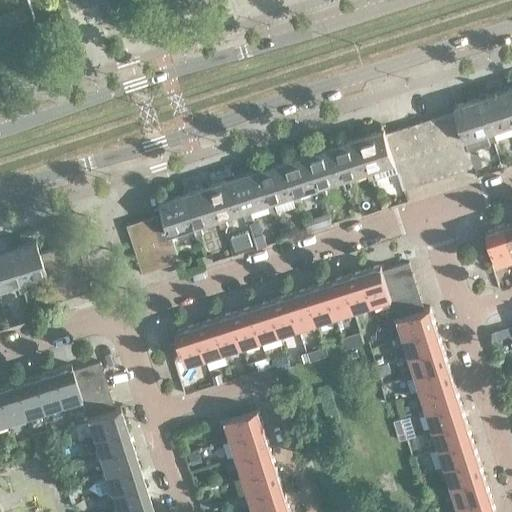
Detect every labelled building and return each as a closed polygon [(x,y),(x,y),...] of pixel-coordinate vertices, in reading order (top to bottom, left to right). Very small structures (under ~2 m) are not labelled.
[(0,0),(0,29),(31,19),(32,19),(33,18),(33,17),(33,16),(27,0),(0,0)] [(511,122),(511,111),(505,89),(480,97),(490,130),(493,129),(511,123),(511,122)] [(490,130),(480,97),(454,105),(456,109),(465,138),(486,131),(490,130)] [(465,138),(456,109),(444,113),(453,141),(454,145),(466,141),(465,138)] [(453,141),(444,113),(432,117),(441,145),(453,141)] [(441,145),(432,117),(421,121),(430,149),(441,145)] [(430,149),(421,121),(409,124),(418,152),(430,149)] [(418,152),(409,124),(397,128),(406,156),(418,152)] [(395,160),(386,132),(384,128),(359,136),(369,168),(373,167),(394,160),(395,160)] [(408,160),(406,156),(397,128),(386,132),(395,160),(394,160),(395,164),(408,160)] [(496,139),(493,129),(490,130),(486,131),(489,141),(496,139)] [(369,168),(359,136),(334,144),(344,176),(349,175),(366,169),(369,168)] [(462,169),(454,145),(453,141),(441,145),(450,173),(462,169)] [(474,165),(466,141),(454,145),(462,169),(474,165)] [(344,176),(334,144),(309,152),(320,184),(324,183),(341,177),(344,176)] [(450,173),(441,145),(430,149),(438,177),(450,173)] [(438,177),(430,149),(418,152),(427,180),(438,177)] [(320,184),(309,152),(284,160),(295,192),(299,191),(317,185),(320,184)] [(427,180),(418,152),(406,156),(408,160),(415,184),(427,180)] [(295,192),(284,160),(260,168),(270,200),(274,199),(292,193),(295,192)] [(415,184),(408,160),(395,164),(403,188),(415,184)] [(376,177),(373,167),(369,168),(366,169),(369,179),(376,177)] [(270,200),(260,168),(235,176),(245,208),(249,207),(267,201),(270,200)] [(352,185),(349,175),(344,176),(341,177),(345,187),(352,185)] [(245,208),(235,176),(210,184),(221,216),(225,214),(242,209),(245,208)] [(327,193),(324,183),(320,184),(317,185),(320,195),(327,193)] [(221,216),(210,184),(185,192),(196,224),(200,222),(218,217),(221,216)] [(302,201),(299,191),(295,192),(292,193),(295,203),(302,201)] [(196,224),(185,192),(160,200),(164,212),(170,232),(171,232),(193,225),(196,224)] [(277,209),(274,199),(270,200),(267,201),(270,211),(277,209)] [(253,217),(249,207),(245,208),(242,209),(246,219),(253,217)] [(170,232),(164,212),(152,215),(160,239),(172,235),(171,232),(170,232)] [(228,224),(225,214),(221,216),(218,217),(221,227),(228,224)] [(160,239),(152,215),(140,219),(148,243),(160,239)] [(148,243),(140,219),(127,224),(135,248),(148,243)] [(203,232),(200,222),(196,224),(193,225),(196,235),(203,232)] [(511,258),(511,243),(505,223),(486,229),(497,263),(511,258)] [(180,259),(172,235),(160,239),(167,264),(180,259)] [(167,264),(160,239),(148,243),(155,267),(167,264)] [(83,264),(75,240),(39,252),(35,240),(10,248),(20,280),(23,279),(44,272),(46,276),(58,272),(70,268),(83,264)] [(155,267),(148,243),(135,248),(143,272),(155,267)] [(20,280),(10,248),(0,250),(0,286),(16,282),(20,280)] [(413,272),(410,261),(409,260),(383,269),(387,281),(413,272)] [(387,281),(383,269),(381,263),(362,269),(372,303),(391,297),(392,297),(390,292),(387,281)] [(91,288),(83,264),(70,268),(78,292),(91,288)] [(78,292),(70,268),(58,272),(66,296),(78,292)] [(372,303),(362,269),(343,275),(354,309),(372,303)] [(66,296),(58,272),(46,276),(53,300),(56,300),(66,296)] [(417,284),(413,272),(387,281),(390,292),(417,284)] [(354,309),(343,275),(325,281),(335,315),(354,309)] [(26,289),(23,279),(20,280),(16,282),(19,292),(26,289)] [(335,315),(325,281),(306,287),(317,321),(335,315)] [(420,295),(417,284),(390,292),(392,297),(391,297),(393,304),(420,295)] [(317,321),(306,287),(287,293),(298,327),(317,321)] [(298,327),(287,293),(269,299),(280,333),(298,327)] [(424,307),(420,295),(393,304),(397,316),(424,307)] [(280,333),(269,299),(250,305),(261,339),(280,333)] [(261,339),(250,305),(232,311),(243,344),(261,339)] [(436,324),(430,305),(424,307),(397,316),(403,335),(436,324)] [(243,344),(232,311),(213,317),(224,350),(243,344)] [(224,350),(213,317),(195,323),(206,356),(224,350)] [(206,356),(195,323),(176,329),(178,338),(186,363),(206,356)] [(442,342),(436,324),(403,335),(409,353),(442,342)] [(448,361),(442,342),(409,353),(415,372),(448,361)] [(103,372),(99,360),(72,368),(76,381),(103,372)] [(454,379),(448,361),(415,372),(420,390),(454,379)] [(76,381),(72,368),(71,363),(51,369),(62,403),(80,397),(81,396),(80,392),(76,381)] [(62,403),(51,369),(33,375),(44,408),(62,403)] [(107,383),(103,372),(76,381),(80,392),(107,383)] [(44,408),(33,375),(14,381),(25,414),(44,408)] [(460,398),(454,379),(420,390),(426,409),(460,398)] [(25,414),(14,381),(0,385),(0,400),(6,420),(25,414)] [(110,395),(107,383),(80,392),(81,396),(80,397),(83,404),(110,395)] [(114,407),(110,395),(83,404),(87,416),(114,407)] [(466,416),(460,398),(426,409),(432,427),(466,416)] [(126,424),(120,405),(114,407),(87,416),(86,416),(92,434),(126,424)] [(264,426),(258,407),(224,418),(231,437),(264,426)] [(472,435),(466,416),(432,427),(438,446),(472,435)] [(132,442),(126,424),(92,434),(98,453),(132,442)] [(270,445),(264,426),(231,437),(236,455),(270,445)] [(478,453),(472,435),(438,446),(444,464),(478,453)] [(138,461),(132,442),(98,453),(104,471),(138,461)] [(276,463),(270,445),(236,455),(242,474),(276,463)] [(484,472),(478,453),(444,464),(450,483),(484,472)] [(144,479),(138,461),(104,471),(110,490),(144,479)] [(282,482),(276,463),(242,474),(248,493),(282,482)] [(490,490),(484,472),(450,483),(456,501),(490,490)] [(149,498),(144,479),(110,490),(116,508),(149,498)] [(288,500),(282,482),(248,493),(254,511),(288,500)] [(492,511),(496,511),(490,490),(456,501),(459,511),(492,511)] [(154,511),(151,502),(149,498),(116,508),(117,511),(154,511)] [(291,511),(288,500),(254,511),(291,511)]
